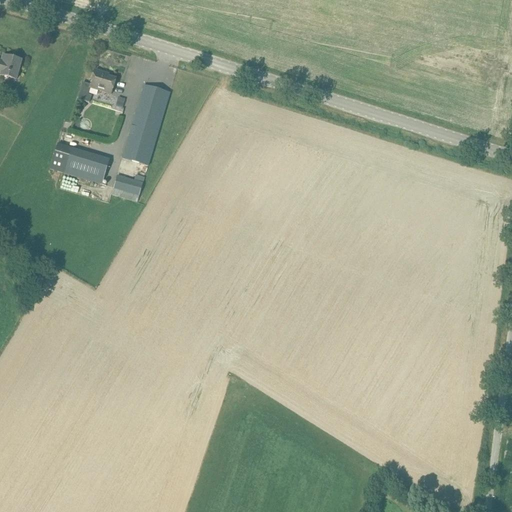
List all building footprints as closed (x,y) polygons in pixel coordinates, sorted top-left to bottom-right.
[(4,61),(0,60),(0,75),(1,76),(1,77),(16,81),(21,61),(6,57),(4,61)] [(104,73),(95,71),(90,86),(90,89),(111,95),(116,80),(103,76),(104,73)] [(90,89),(90,86),(81,83),(76,100),(89,104),(91,97),(87,96),(90,89)] [(170,93),(144,85),(141,95),(122,160),(148,168),(170,93)] [(122,110),(125,101),(118,99),(115,108),(122,110)] [(57,146),(50,170),(102,186),(109,162),(57,146)] [(143,185),(117,178),(112,195),(138,203),(143,185)]
